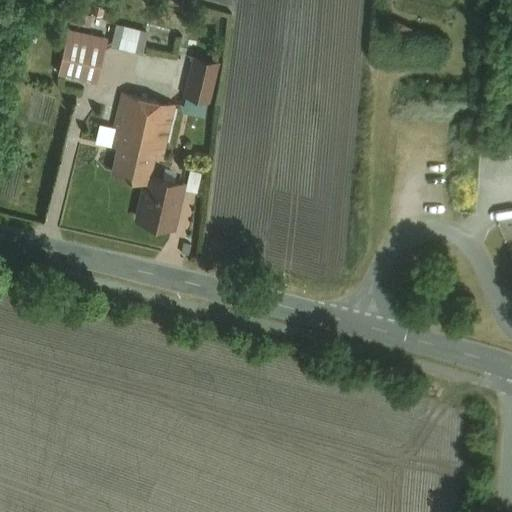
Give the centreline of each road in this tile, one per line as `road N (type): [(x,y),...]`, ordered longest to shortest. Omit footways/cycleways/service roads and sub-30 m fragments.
road 1 (tertiary): [(0,238),(357,329)]
road 2 (residential): [(357,329),(393,246),(429,229),(477,252),(496,312),(511,331)]
road 3 (tertiary): [(357,329),(511,370)]
